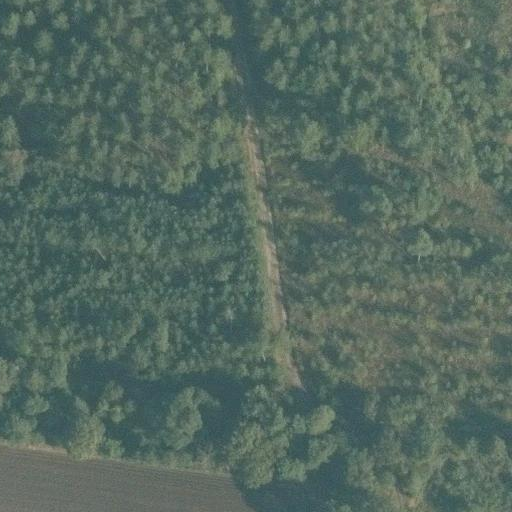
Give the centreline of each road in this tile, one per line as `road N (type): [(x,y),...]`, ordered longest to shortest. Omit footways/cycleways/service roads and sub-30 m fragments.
road 1 (track): [(0,374),(308,414)]
road 2 (track): [(511,447),(308,414)]
road 3 (track): [(308,414),(380,462),(400,511)]
